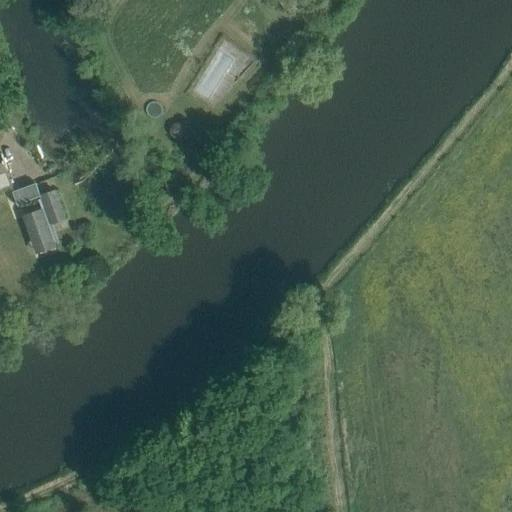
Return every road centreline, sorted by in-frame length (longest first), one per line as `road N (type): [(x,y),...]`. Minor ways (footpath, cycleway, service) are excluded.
road 1 (track): [(317,293),(511,65)]
road 2 (track): [(321,511),(317,293)]
